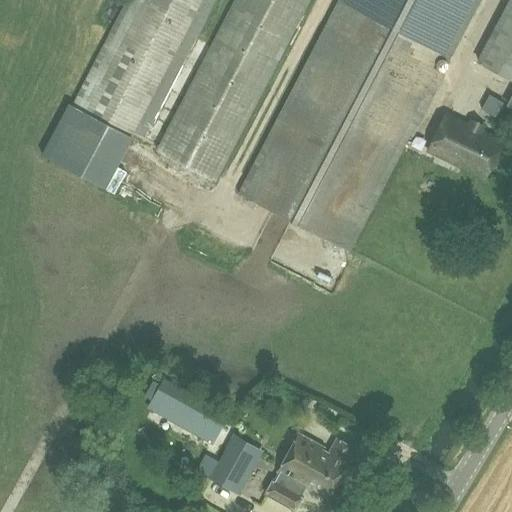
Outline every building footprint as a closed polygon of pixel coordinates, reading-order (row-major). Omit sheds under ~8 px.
[(201,0),(141,0),(83,112),(130,137),(201,0)] [(308,0),(232,0),(155,150),(215,181),(308,0)] [(335,0),(237,192),(350,251),(416,124),(418,125),(457,48),(448,43),(454,32),(464,37),(483,0),(335,0)] [(511,0),(506,0),(475,61),(511,80),(511,0)] [(489,110),(496,98),(484,91),(477,102),(489,110)] [(446,113),(428,150),(434,153),(469,171),(483,178),(502,141),(446,113)] [(148,409),(210,443),(226,413),(165,377),(148,409)] [(263,449),(233,432),(232,433),(207,477),(238,494),(263,449)] [(336,438),(328,451),(299,434),(277,471),(325,498),(347,461),(346,460),(353,448),(336,438)]
